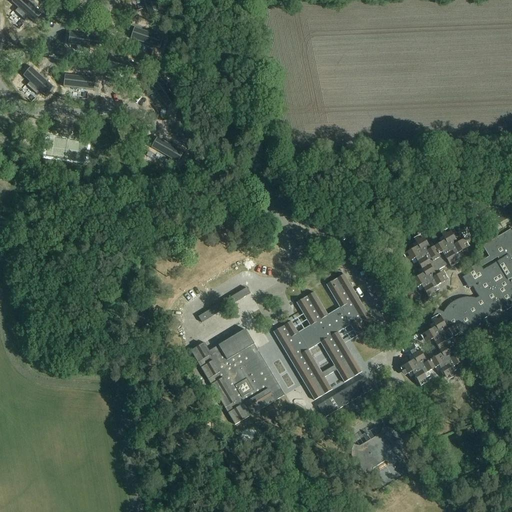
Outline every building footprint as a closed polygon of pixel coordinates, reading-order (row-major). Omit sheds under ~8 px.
[(39,0),(56,9),(60,0),(39,0)] [(92,0),(75,0),(75,9),(102,12),(104,1),(92,0)] [(173,0),(168,0),(163,5),(181,26),(189,19),(173,0)] [(19,25),(10,31),(26,54),(35,48),(19,25)] [(119,34),(112,43),(135,59),(141,50),(119,34)] [(64,36),(61,47),(88,55),(91,44),(64,36)] [(169,36),(166,47),(192,56),(196,45),(169,36)] [(511,223),(511,218),(511,217),(505,218),(504,211),(497,212),(497,224),(511,223)] [(414,248),(405,252),(407,254),(412,263),(413,264),(417,262),(424,272),(413,279),(414,281),(419,288),(420,291),(423,288),(427,295),(439,289),(437,285),(445,281),(441,274),(440,273),(439,273),(438,271),(457,260),(456,259),(454,255),(465,248),(460,241),(464,238),(456,225),(448,229),(450,232),(439,239),(441,243),(430,249),(423,237),(415,243),(412,245),(414,248)] [(473,270),(462,277),(469,288),(473,286),(479,296),(476,298),(474,297),(471,297),(469,297),(467,297),(464,297),(462,297),(459,298),(457,299),(455,300),(453,301),(451,303),(449,304),(447,306),(446,308),(445,310),(443,312),(436,308),(431,319),(433,323),(429,326),(432,329),(425,334),(429,342),(433,340),(441,354),(427,362),(420,351),(412,355),(414,359),(403,366),(411,377),(413,375),(417,383),(429,376),(427,372),(438,366),(445,377),(458,370),(455,366),(462,361),(454,350),(451,353),(444,342),(456,335),(458,335),(461,335),(463,334),(465,334),(468,333),(470,332),(472,330),(474,329),(476,327),(478,325),(480,323),(481,321),(482,319),(504,306),(506,310),(511,306),(511,260),(510,258),(511,257),(511,228),(511,227),(482,245),(489,256),(471,267),(473,270)] [(313,292),(295,302),(309,325),(297,332),(290,321),(273,333),(305,386),(314,401),(332,390),(324,378),(336,370),(344,383),(362,372),(338,332),(349,325),(356,336),(375,325),(343,274),(324,285),(338,308),(327,315),(313,292)] [(201,323),(249,294),(245,288),(197,317),(201,323)] [(292,321),(298,331),(309,325),(306,320),(299,324),(296,319),(292,321)] [(234,425),(284,396),(244,330),(208,351),(203,343),(189,351),(234,425)] [(324,418),(372,389),(365,377),(317,406),(324,418)] [(402,452),(402,447),(402,442),(400,438),(399,437),(397,433),(396,433),(393,430),(392,430),(388,428),(387,428),(383,428),(382,428),(382,429),(381,434),(359,447),(354,445),(353,446),(352,449),(352,450),(352,451),(351,455),(351,456),(352,460),(352,461),(354,465),(357,469),(361,472),(366,474),(371,475),(371,474),(373,469),(394,456),(399,457),(400,457),(402,453),(402,452)] [(320,446),(324,454),(330,450),(331,452),(337,449),(327,430),(321,433),(326,442),(320,446)]
